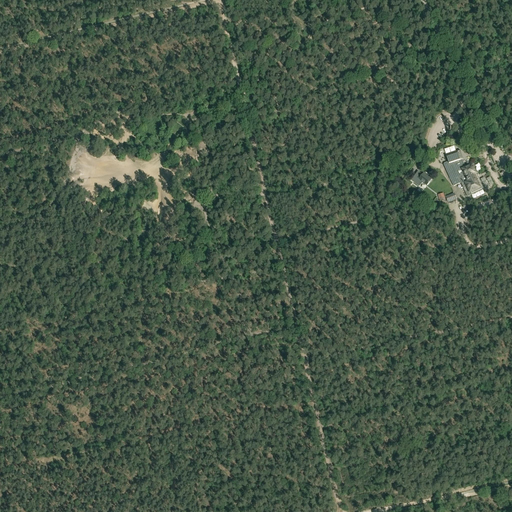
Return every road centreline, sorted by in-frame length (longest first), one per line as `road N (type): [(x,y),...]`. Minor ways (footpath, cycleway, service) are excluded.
road 1 (track): [(0,51),(218,0)]
road 2 (unclassified): [(511,184),(423,0)]
road 3 (track): [(304,360),(342,511)]
road 4 (track): [(511,484),(375,511)]
